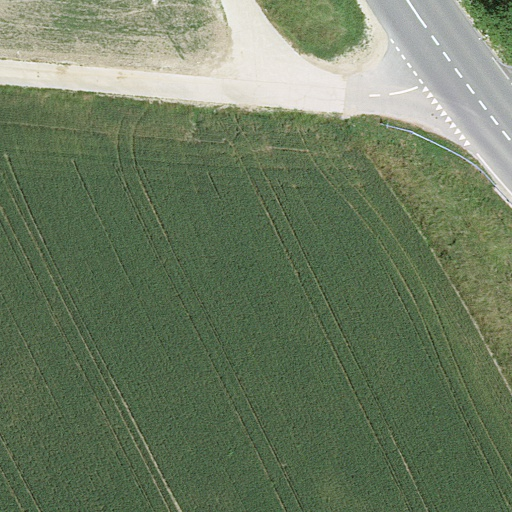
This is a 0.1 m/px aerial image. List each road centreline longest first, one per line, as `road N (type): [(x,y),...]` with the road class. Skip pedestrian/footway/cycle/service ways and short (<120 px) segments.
road 1 (track): [(289,97),(0,72)]
road 2 (track): [(460,77),(406,90),(289,97),(235,0)]
road 3 (secondary): [(511,140),(409,0)]
